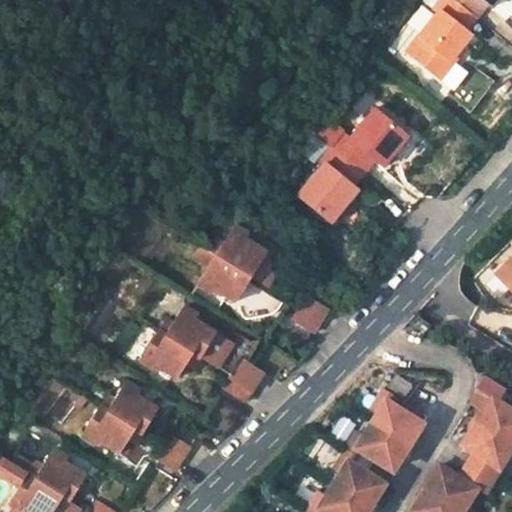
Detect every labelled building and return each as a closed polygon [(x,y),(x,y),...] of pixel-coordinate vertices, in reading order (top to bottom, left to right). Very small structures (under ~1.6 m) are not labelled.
[(466,17),(444,0),(427,0),(424,5),(429,10),(412,32),(417,36),(400,56),(431,81),(447,59),(443,56),(461,31),(457,29),(466,17)] [(444,0),(466,17),(479,1),(484,5),(488,0),(444,0)] [(417,36),(412,32),(396,52),(400,56),(417,36)] [(348,132),(335,148),(368,176),(379,164),(386,170),(412,139),(379,111),(356,139),(348,132)] [(359,186),(368,176),(335,148),(324,160),(326,163),(299,194),(335,224),(363,191),(359,186)] [(208,230),(200,244),(245,272),(260,245),(252,241),(239,233),(243,227),(229,218),(218,235),(208,230)] [(255,236),(252,241),(260,245),(245,272),(251,275),(266,251),(264,242),(255,236)] [(245,272),(200,244),(195,253),(203,258),(191,277),(206,285),(209,281),(231,294),(245,272)] [(511,245),(491,268),(511,287),(511,245)] [(302,285),(293,301),(315,315),(324,299),(302,285)] [(161,306),(153,322),(198,349),(215,322),(191,308),(194,302),(180,294),(168,311),(161,306)] [(308,325),(315,315),(293,301),(286,311),(308,325)] [(268,339),(295,356),(312,338),(281,319),(268,339)] [(198,349),(153,322),(136,351),(150,358),(153,354),(175,366),(181,355),(190,361),(198,349)] [(237,355),(251,360),(257,345),(243,339),(237,355)] [(275,376),(295,356),(268,339),(253,363),(275,376)] [(236,355),(227,368),(250,383),(259,369),(236,355)] [(250,383),(227,368),(218,381),(241,396),(250,383)] [(103,384),(94,397),(140,425),(156,403),(132,387),(118,380),(111,390),(103,384)] [(468,415),(511,441),(511,404),(472,381),(467,389),(459,402),(470,408),(468,415)] [(200,411),(224,427),(243,408),(215,388),(200,411)] [(362,419),(401,441),(413,422),(402,415),(405,409),(378,394),(362,419)] [(132,440),(140,425),(94,397),(77,427),(96,437),(100,432),(118,443),(123,434),(132,440)] [(210,442),(224,427),(200,411),(188,428),(210,442)] [(511,445),(511,441),(468,415),(453,439),(465,445),(458,457),(485,473),(500,449),(507,453),(511,445)] [(401,441),(362,419),(357,425),(349,420),(335,442),(371,464),(377,454),(388,459),(401,441)] [(166,425),(158,436),(181,450),(189,440),(166,425)] [(181,450),(158,436),(152,448),(174,462),(181,450)] [(28,450),(21,464),(66,491),(79,471),(66,460),(71,450),(49,438),(40,456),(28,450)] [(137,471),(151,447),(135,438),(121,461),(137,471)] [(330,467),(323,478),(363,500),(376,478),(367,472),(371,464),(335,442),(322,464),(330,467)] [(485,473),(458,457),(452,469),(431,457),(416,481),(463,510),(463,509),(485,473)] [(134,479),(159,494),(177,475),(149,458),(134,479)] [(62,499),(66,491),(21,464),(6,492),(22,502),(24,498),(44,511),(53,495),(62,499)] [(354,511),(363,500),(323,478),(319,486),(310,480),(296,501),(315,511),(354,511)] [(158,495),(159,494),(134,479),(120,498),(141,510),(158,495)] [(461,511),(463,510),(416,481),(400,507),(409,511),(461,511)] [(99,489),(89,505),(101,511),(117,511),(124,504),(99,489)] [(315,511),(296,501),(290,511),(315,511)]
